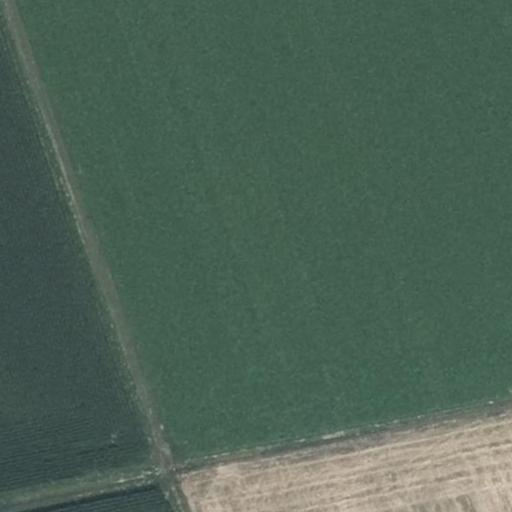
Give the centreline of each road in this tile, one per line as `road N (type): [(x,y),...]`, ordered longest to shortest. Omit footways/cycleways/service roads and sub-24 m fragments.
road 1 (track): [(187,511),(10,0)]
road 2 (track): [(511,405),(0,511)]
